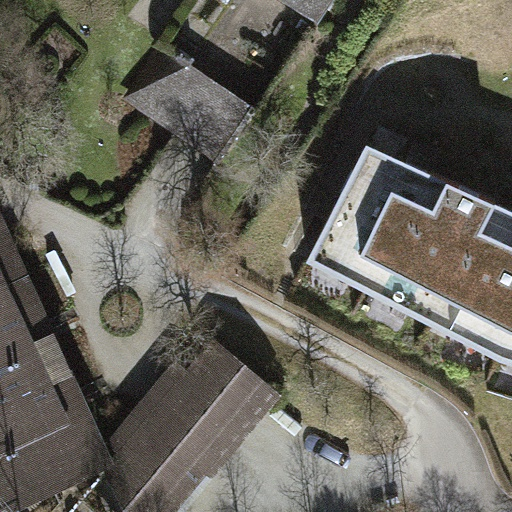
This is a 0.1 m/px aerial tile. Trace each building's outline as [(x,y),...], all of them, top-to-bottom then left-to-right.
[(212,155),(318,0),(190,0),(125,95),(212,155)] [(511,211),(365,142),(304,253),(491,348),(511,354),(511,211)] [(0,286),(0,408),(50,385),(24,328),(30,325),(14,291),(8,295),(4,284),(0,286)] [(164,511),(168,511),(270,390),(214,344),(144,428),(141,425),(80,500),(94,511),(162,511),(164,511)] [(67,425),(50,385),(0,408),(0,503),(14,497),(18,507),(55,490),(52,480),(86,464),(89,454),(77,428),(67,425)]
